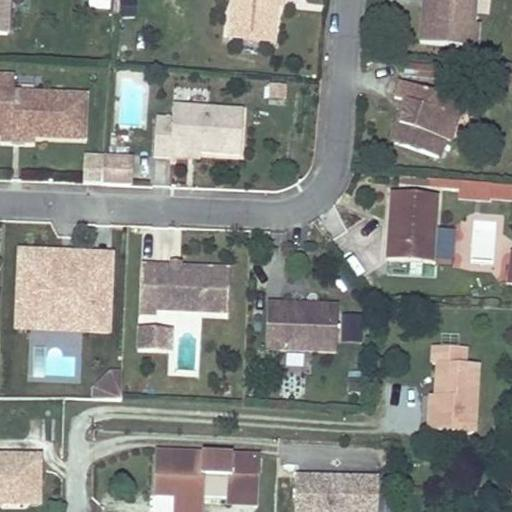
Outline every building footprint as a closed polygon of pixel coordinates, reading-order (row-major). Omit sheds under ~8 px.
[(0,0),(0,35),(7,36),(9,0),(0,0)] [(89,0),(89,12),(111,13),(111,0),(89,0)] [(275,8),(275,6),(275,0),(231,0),(229,39),(273,43),(275,8)] [(473,26),(475,0),(430,0),(429,8),(423,7),(420,44),(476,49),(478,26),(473,26)] [(133,16),(134,2),(123,2),(123,15),(133,16)] [(405,79),(443,81),(443,65),(406,63),(405,79)] [(83,140),(86,97),(13,94),(14,79),(0,78),(0,136),(2,136),(12,127),(24,127),(33,137),(83,140)] [(450,143),(463,104),(400,82),(394,98),(404,102),(407,103),(399,125),(396,124),(389,143),(439,159),(445,142),(450,143)] [(407,103),(404,102),(396,124),(399,125),(407,103)] [(172,120),(173,107),(157,106),(156,120),(172,120)] [(240,156),(243,111),(173,107),(172,120),(156,120),(154,158),(171,159),(171,152),(199,154),(240,156)] [(12,127),(2,136),(2,143),(33,145),(33,137),(24,127),(12,127)] [(199,161),(199,154),(171,152),(171,159),(199,161)] [(130,187),(131,160),(103,158),(102,186),(130,187)] [(430,189),(431,181),(400,178),(399,186),(430,189)] [(511,190),(458,187),(457,202),(511,205),(511,190)] [(432,264),(436,196),(392,193),(390,221),(393,221),(393,227),(389,227),(387,261),(432,264)] [(72,268),(73,254),(19,252),(19,265),(72,268)] [(108,334),(111,269),(93,268),(93,255),(73,254),(72,268),(19,265),(17,317),(89,320),(88,333),(108,334)] [(111,269),(112,256),(93,255),(93,268),(111,269)] [(228,315),(230,271),(179,268),(178,272),(172,272),(172,268),(141,267),(139,315),(155,316),(155,311),(228,315)] [(336,354),(338,308),(306,306),(306,311),(283,310),(284,305),(267,305),(266,350),(336,354)] [(88,333),(89,320),(17,317),(16,330),(88,333)] [(364,344),(363,317),(341,318),(342,345),(364,344)] [(138,328),(137,354),(172,356),(174,330),(138,328)] [(437,365),(435,397),(436,397),(435,407),(430,406),(428,433),(474,435),(478,366),(464,366),(465,349),(433,348),(432,365),(437,365)] [(123,402),(122,373),(94,374),(94,403),(123,402)] [(360,393),(360,380),(349,380),(349,392),(360,393)] [(305,468),(305,448),(280,448),(279,468),(305,468)] [(200,511),(202,477),(230,478),(228,502),(229,505),(255,506),(257,459),(157,454),(156,496),(176,497),(175,511),(200,511)] [(40,505),(40,457),(0,456),(0,496),(2,497),(2,505),(40,505)] [(228,502),(230,478),(202,477),(201,501),(228,502)] [(378,511),(378,477),(293,477),(292,511),(378,511)]
